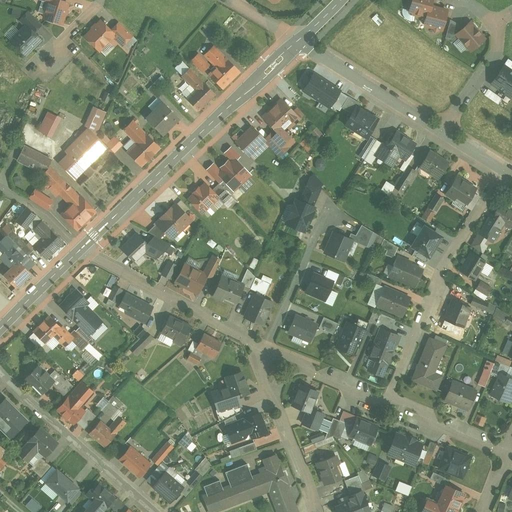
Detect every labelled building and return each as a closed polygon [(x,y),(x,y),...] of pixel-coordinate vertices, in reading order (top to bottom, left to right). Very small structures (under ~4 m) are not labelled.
[(49,2),(44,0),(42,0),(38,12),(45,15),(49,2)] [(57,0),(49,0),(49,2),(45,15),(44,18),(62,24),(65,15),(67,14),(68,11),(67,9),(68,3),(57,0)] [(413,0),(413,2),(410,3),(408,10),(412,11),(415,15),(419,16),(421,15),(427,17),(426,22),(428,26),(433,27),(436,32),(440,29),(442,30),(447,11),(431,6),(433,1),(431,0),(413,0)] [(14,7),(13,17),(21,18),(23,9),(14,7)] [(29,11),(20,20),(26,26),(26,25),(34,33),(42,24),(29,11)] [(464,28),(451,20),(446,38),(451,40),(457,34),(464,28)] [(101,21),(86,37),(99,50),(113,36),(115,35),(111,31),(101,21)] [(464,28),(457,34),(471,51),(485,39),(470,22),(464,28)] [(120,23),(111,31),(115,35),(113,36),(123,45),(132,35),(120,23)] [(26,26),(11,41),(25,55),(41,40),(34,33),(26,25),(26,26)] [(226,59),(214,46),(204,55),(217,67),(210,74),(223,88),(239,72),(226,59)] [(210,66),(198,54),(192,60),(203,72),(210,66)] [(511,69),(505,65),(492,84),(511,96),(511,69)] [(204,82),(190,68),(182,76),(196,90),(187,99),(199,111),(216,94),(204,82)] [(176,89),(168,82),(164,86),(172,94),(176,89)] [(340,91),(326,82),(316,98),(330,107),(331,105),(340,91)] [(164,93),(154,84),(148,89),(158,99),(164,93)] [(504,99),(490,89),(485,96),(499,105),(504,99)] [(340,91),(331,105),(340,111),(342,108),(342,107),(349,97),(340,91)] [(360,104),(349,96),(349,97),(342,107),(342,108),(350,112),(347,117),(350,118),(357,106),(358,107),(360,104)] [(294,111),(282,99),(263,117),(275,130),(265,140),(280,156),(295,141),(286,132),(300,119),(294,111)] [(163,102),(147,118),(163,135),(179,118),(163,102)] [(117,105),(104,124),(112,130),(119,121),(118,121),(125,111),(117,105)] [(358,107),(357,106),(350,118),(346,125),(367,138),(378,119),(358,107)] [(305,115),(298,107),(294,111),(300,119),(305,115)] [(90,131),(79,141),(84,147),(95,157),(105,146),(96,136),(99,131),(107,112),(103,109),(90,131)] [(55,137),(63,117),(48,111),(40,132),(55,137)] [(146,133),(133,120),(123,130),(136,143),(127,152),(142,167),(161,148),(146,133)] [(256,124),(253,127),(258,132),(261,129),(256,124)] [(253,127),(237,142),(249,155),(265,140),(258,132),(253,127)] [(318,138),(322,134),(317,128),(313,132),(318,138)] [(405,136),(397,131),(387,147),(386,147),(398,154),(397,156),(398,156),(405,160),(415,144),(404,137),(405,136)] [(371,136),(362,150),(368,153),(364,160),(369,163),(373,156),(374,153),(376,154),(382,144),(377,140),(371,136)] [(308,144),(312,140),(308,137),(301,144),(309,151),(312,148),(308,144)] [(387,147),(382,144),(376,154),(375,156),(392,166),(398,156),(397,156),(398,154),(386,147),(387,147)] [(52,160),(25,146),(18,160),(45,174),(52,160)] [(77,148),(61,163),(75,177),(82,170),(89,177),(94,172),(87,165),(90,162),(77,148)] [(448,163),(430,151),(420,167),(439,178),(448,163)] [(413,156),(410,154),(400,170),(403,172),(413,156)] [(235,159),(219,175),(233,190),(249,175),(235,159)] [(408,167),(395,188),(401,192),(415,171),(408,167)] [(464,180),(457,175),(446,194),(466,207),(476,189),(464,181),(464,180)] [(61,177),(49,188),(57,197),(60,194),(59,193),(68,184),(61,177)] [(310,178),(300,201),(313,206),(320,189),(310,178)] [(232,196),(219,183),(212,190),(219,197),(218,198),(224,204),(232,196)] [(81,197),(68,184),(59,193),(60,194),(72,206),(63,214),(78,229),(83,223),(85,223),(89,219),(89,217),(96,212),(81,197)] [(206,184),(200,189),(199,188),(194,193),(195,194),(189,199),(202,213),(218,198),(219,197),(212,190),(206,184)] [(53,201),(36,190),(31,197),(47,209),(53,201)] [(437,194),(429,207),(436,211),(444,199),(437,194)] [(191,209),(182,200),(177,204),(186,214),(191,209)] [(315,208),(296,200),(286,223),(305,232),(315,208)] [(177,204),(169,211),(169,210),(166,213),(182,230),(192,220),(186,214),(177,204)] [(511,209),(502,204),(492,220),(490,218),(480,233),(488,238),(494,242),(500,231),(494,227),(498,220),(511,228),(511,227),(511,209)] [(27,208),(17,222),(25,229),(36,215),(27,208)] [(182,230),(166,213),(163,215),(164,216),(157,223),(167,233),(171,237),(173,238),(182,230)] [(437,227),(421,217),(417,223),(425,227),(433,232),(437,227)] [(51,230),(42,221),(34,229),(43,238),(51,230)] [(157,223),(148,232),(156,236),(161,239),(167,233),(157,223)] [(425,227),(413,246),(429,256),(441,237),(433,232),(425,227)] [(33,251),(12,230),(8,235),(26,254),(28,256),(33,251)] [(43,238),(40,241),(37,237),(31,243),(46,259),(63,243),(51,230),(43,238)] [(488,238),(480,233),(472,246),(482,253),(486,246),(484,244),(488,238)] [(148,244),(138,234),(123,248),(135,261),(148,249),(150,247),(148,244)] [(354,234),(350,242),(365,248),(368,240),(354,234)] [(26,254),(8,235),(7,235),(0,244),(0,256),(12,268),(19,261),(26,254)] [(348,262),(355,245),(331,235),(324,252),(348,262)] [(156,236),(148,244),(150,247),(148,249),(156,258),(171,244),(161,239),(156,236)] [(398,247),(384,239),(381,247),(395,253),(398,247)] [(486,262),(471,253),(461,270),(475,279),(486,262)] [(214,256),(205,272),(214,277),(221,260),(214,256)] [(406,260),(397,256),(389,276),(415,287),(423,270),(405,262),(406,260)] [(12,268),(4,275),(16,288),(31,273),(19,261),(12,268)] [(208,276),(186,264),(176,281),(199,293),(208,276)] [(249,270),(244,283),(252,287),(256,277),(249,270)] [(383,279),(368,273),(365,279),(380,286),(383,279)] [(325,303),(334,282),(313,274),(304,295),(325,303)] [(244,286),(222,276),(214,296),(223,300),(224,297),(237,303),(244,286)] [(271,284),(256,277),(252,287),(251,289),(258,292),(260,287),(268,291),(271,284)] [(12,291),(1,280),(0,281),(0,290),(7,297),(12,291)] [(492,289),(481,282),(476,289),(488,296),(492,289)] [(116,286),(109,298),(116,302),(122,290),(116,286)] [(411,298),(384,287),(376,305),(403,316),(411,298)] [(77,291),(71,295),(67,299),(61,306),(73,318),(86,305),(88,303),(77,291)] [(153,307),(126,293),(120,305),(128,310),(126,313),(145,323),(153,307)] [(273,302),(255,294),(245,317),(263,325),(273,302)] [(489,303),(474,298),(471,304),(472,304),(486,310),(489,303)] [(471,308),(453,300),(452,301),(453,301),(450,309),(449,309),(445,320),(463,327),(471,308)] [(86,305),(73,318),(81,326),(89,334),(90,334),(102,322),(86,305)] [(395,320),(381,314),(375,326),(390,332),(395,320)] [(183,323),(170,316),(162,332),(175,339),(173,342),(182,346),(192,326),(184,322),(183,323)] [(311,343),(318,326),(294,316),(287,333),(311,343)] [(50,317),(35,332),(46,343),(55,335),(65,346),(71,340),(73,338),(70,335),(62,327),(61,328),(50,317)] [(368,323),(359,319),(356,325),(366,329),(368,323)] [(356,325),(348,322),(337,348),(355,355),(364,334),(366,329),(356,325)] [(375,326),(368,323),(366,329),(364,334),(371,337),(375,326)] [(141,325),(134,332),(140,339),(147,332),(141,325)] [(81,326),(76,331),(75,330),(89,343),(94,338),(90,334),(89,334),(81,326)] [(89,343),(75,330),(70,335),(73,338),(71,340),(82,351),(87,346),(89,343)] [(140,339),(130,349),(136,355),(154,338),(147,332),(140,339)] [(222,343),(204,334),(196,348),(215,358),(222,343)] [(396,344),(377,337),(369,357),(375,360),(371,370),(369,369),(368,370),(383,376),(387,365),(388,365),(396,344)] [(430,339),(414,380),(437,389),(442,377),(441,376),(441,378),(433,375),(445,345),(430,339)] [(201,358),(191,353),(188,359),(198,364),(201,358)] [(511,367),(496,360),(492,372),(492,373),(494,367),(509,374),(511,367)] [(44,372),(38,366),(25,379),(32,386),(34,384),(43,393),(42,393),(42,394),(52,384),(55,381),(50,376),(45,371),(44,372)] [(492,372),(485,370),(479,385),(486,387),(492,373),(492,372)] [(65,381),(55,371),(50,376),(55,381),(52,384),(57,389),(65,381)] [(243,372),(226,378),(230,388),(213,393),(218,409),(219,410),(235,405),(235,407),(240,406),(241,405),(238,397),(250,393),(243,372)] [(511,401),(511,377),(502,374),(493,396),(494,396),(501,399),(511,404),(511,401)] [(72,388),(65,381),(57,389),(64,396),(72,388)] [(477,391),(453,381),(453,382),(450,390),(450,389),(445,400),(454,404),(454,403),(469,409),(469,410),(469,411),(477,391)] [(82,382),(58,410),(64,415),(63,417),(67,420),(69,419),(74,423),(84,411),(79,407),(92,391),(82,382)] [(318,392),(301,385),(293,406),(308,412),(310,412),(311,409),(318,392)] [(104,398),(97,406),(102,410),(109,402),(104,398)] [(5,399),(0,404),(0,424),(6,430),(12,435),(10,436),(11,437),(27,421),(5,399)] [(118,410),(109,402),(102,410),(111,418),(118,410)] [(235,405),(219,410),(218,409),(216,410),(220,423),(243,411),(240,406),(235,407),(235,405)] [(97,416),(89,409),(77,423),(85,429),(97,416)] [(324,414),(311,409),(310,412),(308,412),(303,424),(317,430),(324,414)] [(261,413),(246,419),(239,422),(242,429),(244,428),(246,434),(250,432),(253,438),(268,432),(261,413)] [(484,427),(487,417),(477,414),(474,423),(484,427)] [(109,429),(100,421),(90,433),(106,447),(116,435),(126,423),(120,417),(109,429)] [(377,427),(358,419),(359,418),(358,418),(350,436),(361,441),(361,440),(370,444),(370,445),(378,426),(377,427)] [(334,419),(325,439),(334,436),(340,421),(334,419)] [(340,421),(334,436),(340,439),(347,424),(340,421)] [(239,422),(228,426),(231,433),(242,429),(239,422)] [(57,443),(41,429),(30,442),(20,454),(28,461),(38,449),(46,456),(57,443)] [(179,443),(186,449),(195,440),(188,433),(179,443)] [(416,440),(407,436),(407,438),(397,434),(388,454),(414,465),(416,461),(423,445),(423,444),(415,441),(416,440)] [(168,442),(153,460),(158,465),(174,447),(168,442)] [(255,442),(239,448),(242,455),(258,450),(255,442)] [(437,444),(431,442),(429,447),(426,453),(433,455),(437,444)] [(423,445),(416,461),(422,464),(426,453),(429,447),(423,444),(423,445)] [(125,464),(136,452),(130,447),(119,459),(125,464)] [(471,458),(448,448),(439,468),(448,472),(463,478),(471,458)] [(150,464),(136,452),(125,464),(140,476),(150,464)] [(371,454),(367,462),(374,465),(377,456),(371,454)] [(281,466),(276,455),(264,459),(266,467),(260,469),(262,474),(252,478),(230,486),(216,491),(223,509),(270,490),(278,511),(298,511),(287,484),(288,484),(281,466)] [(336,455),(317,463),(326,485),(345,478),(336,455)] [(52,467),(41,457),(31,468),(42,478),(52,467)] [(391,467),(378,462),(373,475),(386,480),(391,467)] [(246,463),(224,472),(230,486),(252,478),(246,463)] [(184,480),(170,468),(166,473),(184,488),(186,485),(183,482),(184,480)] [(73,484),(57,471),(47,482),(48,483),(44,487),(51,493),(55,489),(63,496),(70,488),(73,484)] [(197,471),(187,483),(188,483),(193,488),(193,487),(203,476),(197,471)] [(166,473),(165,472),(153,486),(165,496),(164,497),(171,503),(181,492),(184,488),(166,473)] [(447,478),(434,472),(430,479),(444,485),(447,478)] [(359,475),(345,481),(348,489),(362,484),(359,475)] [(410,496),(414,486),(400,481),(396,491),(410,496)] [(186,485),(184,488),(181,492),(186,496),(194,488),(193,487),(193,488),(188,483),(186,485)] [(362,484),(348,489),(351,496),(362,492),(365,491),(362,484)] [(100,485),(89,497),(94,501),(84,511),(101,511),(104,510),(115,498),(100,485)] [(447,486),(438,505),(428,501),(422,511),(456,511),(458,508),(465,494),(447,486)] [(70,488),(63,496),(68,500),(75,492),(70,488)] [(351,501),(336,507),(338,511),(370,511),(362,492),(351,496),(350,496),(351,501)] [(118,498),(110,507),(116,511),(119,511),(126,504),(118,498)] [(505,511),(507,504),(497,502),(495,511),(505,511)] [(382,511),(383,511),(391,511),(393,506),(385,503),(382,511)]
